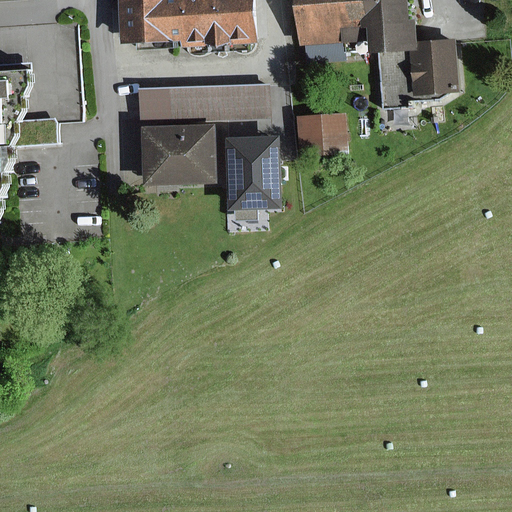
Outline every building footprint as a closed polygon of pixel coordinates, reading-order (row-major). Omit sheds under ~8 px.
[(255,0),(118,0),(121,45),(182,41),(183,48),(258,43),(255,0)] [(297,0),(300,46),(306,46),(308,65),(347,62),(346,44),(368,43),(369,55),(379,55),(382,110),(414,108),(413,102),(440,100),(450,93),(461,93),(457,39),(418,42),(417,20),(410,20),(408,0),(297,0)] [(0,196),(5,187),(5,173),(11,162),(11,147),(61,145),(60,124),(56,120),(17,121),(23,111),(22,97),(29,86),(28,64),(0,65),(0,196)] [(270,85),(139,89),(140,123),(272,119),(270,85)] [(347,113),(298,117),(301,158),(350,154),(347,113)] [(218,184),(216,125),(142,128),(144,187),(218,184)] [(281,137),(227,138),(229,212),(283,210),(281,137)]
